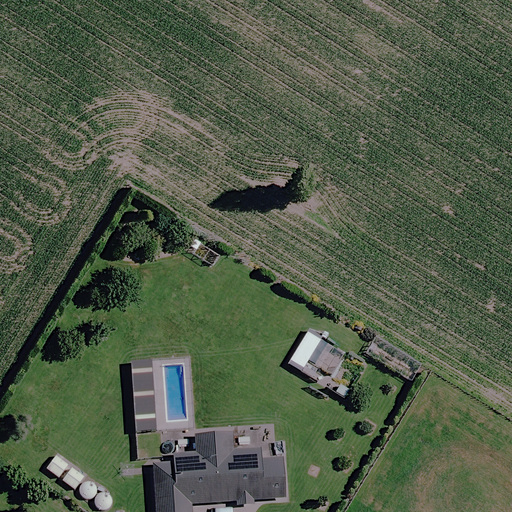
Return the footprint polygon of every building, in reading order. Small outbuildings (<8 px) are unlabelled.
[(286,364),(312,380),(306,390),(325,401),(331,391),(344,400),(364,367),(307,331),(286,364)] [(254,507),(254,504),(285,502),(282,461),(259,463),(259,453),(232,454),(231,436),(195,438),(196,456),(172,458),(172,466),(153,467),(155,511),(191,511),(191,507),(234,505),(234,509),(254,507)] [(59,482),(70,468),(55,457),(44,471),(59,482)] [(70,468),(59,482),(73,493),(84,479),(70,468)] [(91,507),(102,492),(84,479),(73,493),(91,507)] [(102,492),(91,507),(98,511),(106,511),(115,502),(102,492)]
